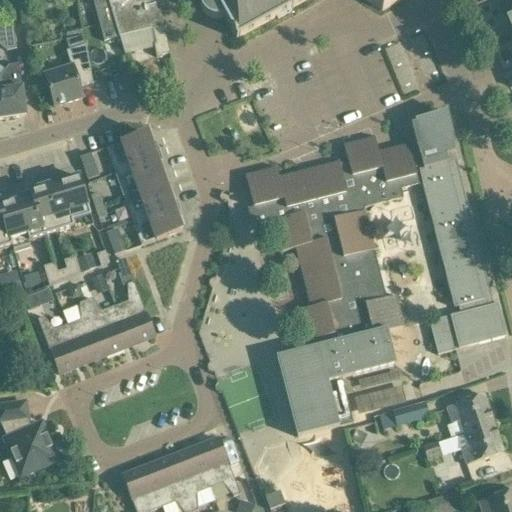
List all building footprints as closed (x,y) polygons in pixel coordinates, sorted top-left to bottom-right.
[(92,0),(104,43),(119,39),(107,0),(92,0)] [(107,0),(119,39),(125,58),(154,50),(156,59),(170,55),(157,0),(107,0)] [(200,0),(200,1),(200,4),(200,7),(201,9),(201,10),(203,13),(204,14),(205,15),(206,16),(208,17),(209,18),(211,19),(212,19),(214,19),(217,20),(221,19),(224,18),(236,40),(309,0),(364,0),(365,2),(382,13),(400,3),(399,0),(200,0)] [(511,0),(497,0),(511,35),(511,0)] [(13,27),(0,28),(0,47),(7,52),(17,51),(13,27)] [(69,52),(85,47),(82,37),(66,42),(69,52)] [(45,76),(55,109),(83,100),(79,89),(93,85),(85,47),(69,52),(67,53),(71,68),(45,76)] [(0,120),(26,117),(18,66),(9,68),(5,72),(0,79),(0,78),(0,120)] [(407,147),(378,154),(374,136),(372,136),(373,140),(345,147),(344,143),(342,144),(348,165),(340,167),(338,161),(336,161),(337,165),(279,180),(275,166),(274,167),(275,170),(247,177),(246,174),(244,174),(249,193),(255,217),(251,218),(254,228),(272,224),(280,254),(295,251),(310,310),(295,314),(305,353),(277,359),(298,439),(339,429),(353,426),(341,381),(395,367),(386,332),(399,329),(392,300),(381,303),(368,254),(374,252),(364,210),(403,200),(401,191),(422,185),(456,316),(446,319),(455,352),(506,339),(497,306),(493,307),(444,117),(411,126),(419,155),(411,157),(408,143),(406,143),(407,147)] [(106,150),(115,174),(156,160),(147,135),(106,150)] [(80,159),(88,181),(99,177),(91,155),(80,159)] [(115,174),(124,199),(165,184),(156,160),(115,174)] [(78,178),(40,190),(54,237),(74,231),(72,225),(91,219),(78,178)] [(124,199),(133,223),(174,209),(165,184),(124,199)] [(40,190),(1,201),(13,242),(28,238),(29,244),(54,237),(40,190)] [(98,195),(90,198),(94,209),(102,206),(99,197),(98,195)] [(1,201),(0,201),(0,251),(11,248),(10,243),(13,242),(1,201)] [(102,206),(94,209),(98,220),(106,218),(102,206)] [(174,209),(133,223),(141,248),(182,233),(174,209)] [(107,236),(115,257),(126,253),(118,232),(107,236)] [(97,258),(101,269),(110,265),(105,254),(97,258)] [(91,257),(77,262),(83,276),(96,270),(91,257)] [(66,271),(62,272),(65,282),(80,276),(76,260),(75,259),(64,262),(66,271)] [(125,261),(117,264),(120,274),(129,271),(125,261)] [(54,265),(43,268),(49,288),(65,282),(62,272),(57,273),(54,265)] [(103,277),(91,282),(96,293),(107,289),(103,277)] [(4,301),(23,295),(19,282),(0,288),(4,301)] [(128,303),(115,309),(131,348),(155,339),(134,284),(128,286),(128,303)] [(78,286),(68,290),(70,295),(77,298),(82,296),(78,286)] [(36,295),(25,299),(29,312),(41,308),(36,295)] [(92,300),(85,302),(107,358),(131,348),(115,309),(103,313),(92,300)] [(81,322),(68,327),(83,367),(107,358),(85,302),(80,305),(81,322)] [(83,367),(68,327),(55,332),(44,318),(37,321),(59,376),(83,367)] [(381,408),(406,401),(402,387),(377,394),(381,408)] [(460,423),(464,435),(493,425),(484,397),(447,409),(452,426),(460,423)] [(0,407),(0,424),(1,425),(7,440),(5,441),(13,460),(18,457),(26,476),(58,462),(42,426),(31,430),(27,421),(28,421),(25,404),(0,407)] [(380,417),(384,431),(429,419),(425,404),(380,417)] [(493,425),(464,435),(468,448),(460,450),(466,467),(503,454),(493,425)] [(219,441),(194,450),(209,489),(223,484),(233,499),(240,496),(219,441)] [(424,449),(428,461),(442,456),(438,444),(424,449)] [(194,450),(170,459),(190,511),(196,511),(197,494),(209,489),(194,450)] [(190,511),(170,459),(147,469),(162,508),(176,503),(183,511),(190,511)] [(150,511),(162,508),(147,469),(122,478),(135,511),(150,511)] [(409,507),(410,511),(453,511),(465,508),(459,490),(409,507)] [(270,511),(285,506),(280,492),(264,499),(269,511),(270,511)] [(511,511),(511,492),(478,504),(480,511),(511,511)] [(235,511),(253,511),(255,506),(241,500),(235,511)]
